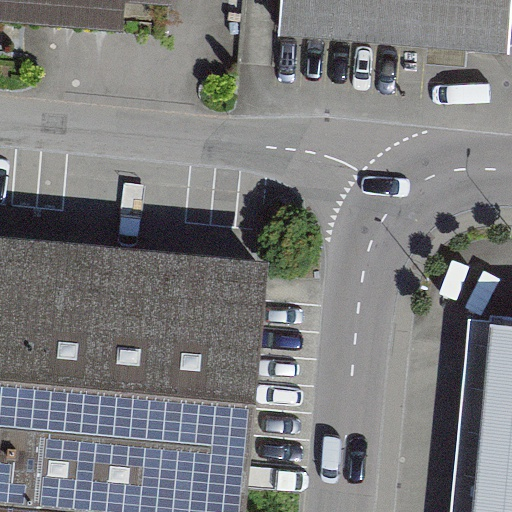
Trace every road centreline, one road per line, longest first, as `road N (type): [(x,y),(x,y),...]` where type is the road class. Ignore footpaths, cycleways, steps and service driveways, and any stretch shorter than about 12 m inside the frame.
road 1 (residential): [(0,125),(341,162),(410,188)]
road 2 (tertiary): [(410,188),(373,245),(359,305),(341,511)]
